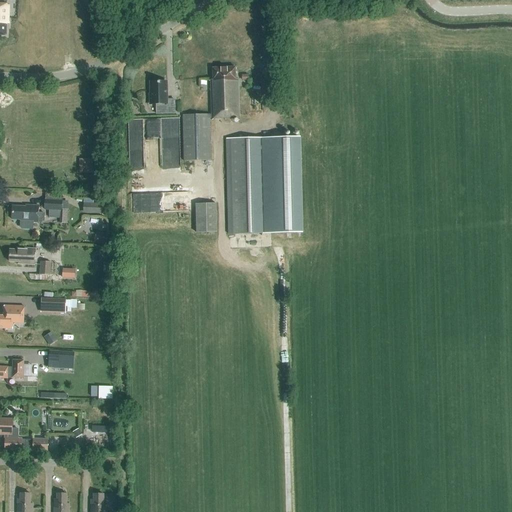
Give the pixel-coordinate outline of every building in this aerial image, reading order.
[(0,4),(0,35),(6,36),(7,25),(8,25),(9,5),(0,4)] [(183,116),(184,162),(211,161),(210,119),(240,118),(239,80),(236,80),(236,68),(213,68),(213,80),(210,80),(212,115),(183,116)] [(151,83),(151,94),(150,94),(150,105),(157,104),(157,114),(175,114),(175,100),(167,100),(167,82),(151,83)] [(226,139),(229,235),(301,233),(299,138),(226,139)] [(80,173),(95,173),(95,158),(80,158),(80,173)] [(61,211),(62,211),(63,209),(63,201),(46,200),(46,210),(49,210),(49,218),(60,219),(61,211)] [(99,204),(83,203),(83,214),(99,214),(99,204)] [(215,204),(196,204),(196,231),(216,230),(215,204)] [(39,221),(44,221),(45,213),(39,213),(39,206),(26,205),(26,207),(13,206),(12,220),(20,220),(20,222),(21,222),(21,227),(22,229),(32,229),(33,228),(34,222),(39,222),(39,221)] [(62,211),(61,211),(60,219),(60,224),(67,224),(68,210),(63,209),(62,211)] [(108,234),(96,232),(94,243),(106,245),(108,234)] [(19,265),(36,266),(36,249),(19,249),(18,251),(10,250),(10,261),(19,262),(19,265)] [(41,262),(40,274),(51,275),(51,263),(41,262)] [(66,300),(42,299),(41,306),(53,306),(53,312),(65,313),(66,300)] [(0,328),(13,329),(13,320),(24,321),(24,307),(4,306),(4,317),(0,316),(0,328)] [(50,345),(57,340),(51,332),(44,337),(50,345)] [(74,353),(50,351),(49,368),(73,369),(74,353)] [(0,378),(8,379),(14,379),(14,378),(23,379),(24,361),(13,361),(13,368),(8,368),(0,367),(0,378)] [(13,420),(0,419),(0,435),(6,435),(5,451),(48,452),(48,440),(34,439),(34,440),(22,440),(22,439),(18,439),(18,429),(12,429),(13,420)] [(33,511),(33,504),(30,504),(31,494),(20,493),(20,499),(18,499),(17,511),(33,511)] [(55,499),(54,511),(69,511),(70,504),(67,504),(67,494),(57,494),(57,499),(55,499)] [(106,511),(107,504),(104,504),(104,494),(94,494),(94,499),(91,499),(91,511),(106,511)]
